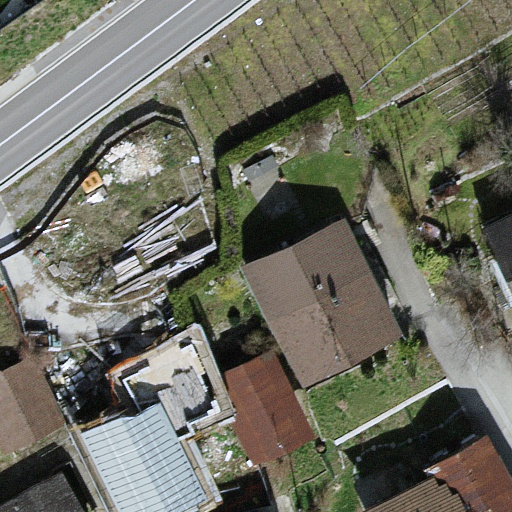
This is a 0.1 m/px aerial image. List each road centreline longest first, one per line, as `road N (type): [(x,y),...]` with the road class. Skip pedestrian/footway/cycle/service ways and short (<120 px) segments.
road 1 (tertiary): [(0,147),(199,0)]
road 2 (unknown): [(0,209),(94,338)]
